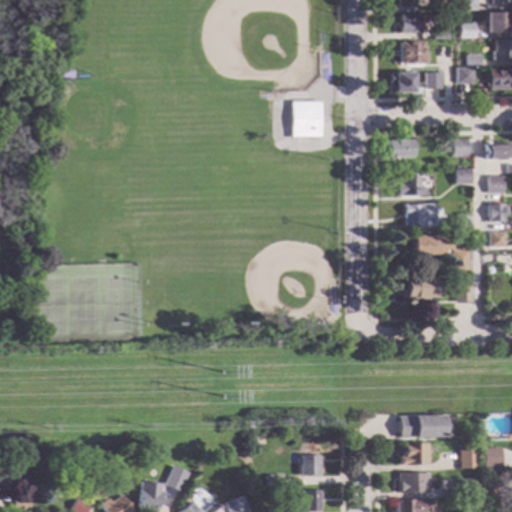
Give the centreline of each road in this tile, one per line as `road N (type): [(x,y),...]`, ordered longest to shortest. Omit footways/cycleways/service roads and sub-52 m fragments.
road 1 (residential): [(359,324),(353,0)]
road 2 (residential): [(511,334),(374,337),(359,324)]
road 3 (residential): [(511,114),(355,119)]
